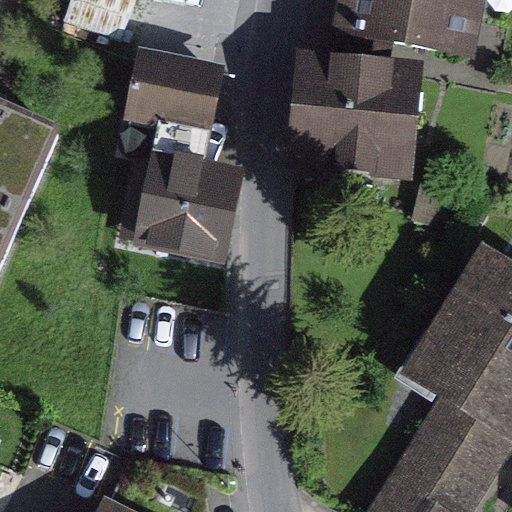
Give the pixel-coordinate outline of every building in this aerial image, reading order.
[(468,47),(476,0),(346,0),(342,24),(468,47)] [(219,67),(142,50),(129,110),(206,128),(219,67)] [(403,172),(414,68),(304,57),(293,161),(403,172)] [(0,261),(56,130),(0,106),(0,261)] [(219,261),(233,186),(156,172),(142,247),(219,261)] [(466,511),(509,444),(511,445),(511,280),(480,261),(403,382),(446,409),(381,511),(466,511)]
